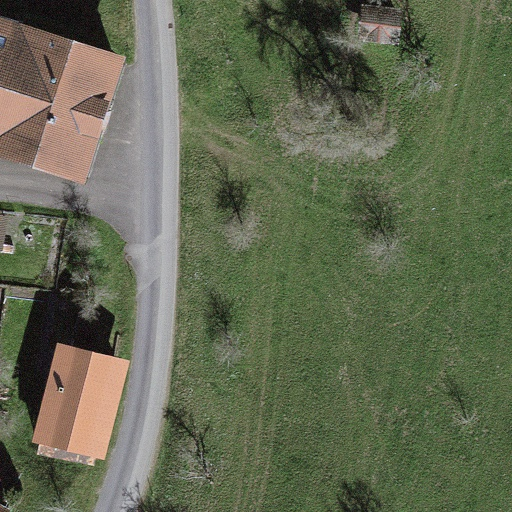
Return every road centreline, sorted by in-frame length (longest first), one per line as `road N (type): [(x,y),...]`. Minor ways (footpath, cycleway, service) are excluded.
road 1 (unclassified): [(149,0),(161,187),(140,459),(114,511)]
road 2 (unknown): [(0,188),(161,187)]
